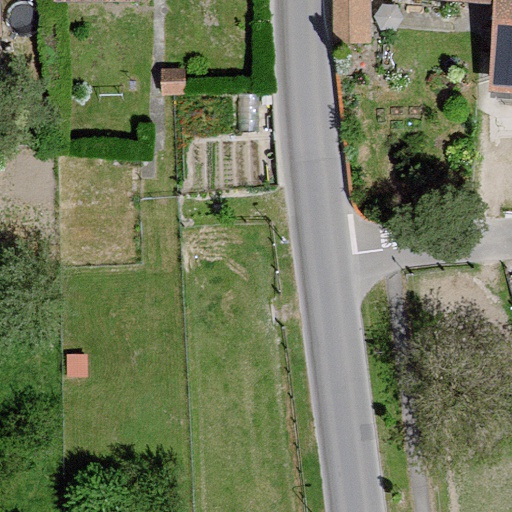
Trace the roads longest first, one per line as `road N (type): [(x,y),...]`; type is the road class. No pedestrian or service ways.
road 1 (tertiary): [(325,258),(302,0)]
road 2 (tertiary): [(356,511),(325,258)]
road 3 (residential): [(325,258),(511,247)]
